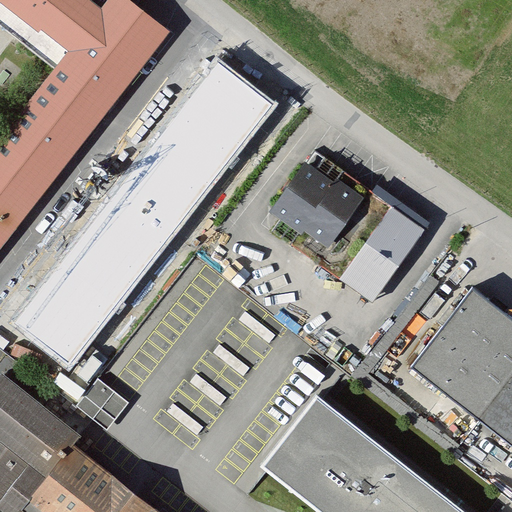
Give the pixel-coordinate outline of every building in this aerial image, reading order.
[(0,245),(168,29),(130,0),(110,0),(104,8),(93,0),(0,0),(0,24),(57,68),(0,142),(0,245)] [(218,61),(15,323),(71,366),(274,104),(218,61)] [(377,301),(428,229),(325,157),(275,229),(377,301)] [(511,314),(477,287),(414,367),(511,443),(511,314)] [(0,511),(164,511),(75,445),(79,433),(3,376),(0,379),(0,511)] [(78,403),(107,423),(126,396),(97,376),(78,403)] [(472,511),(319,396),(265,467),(324,511),(472,511)]
